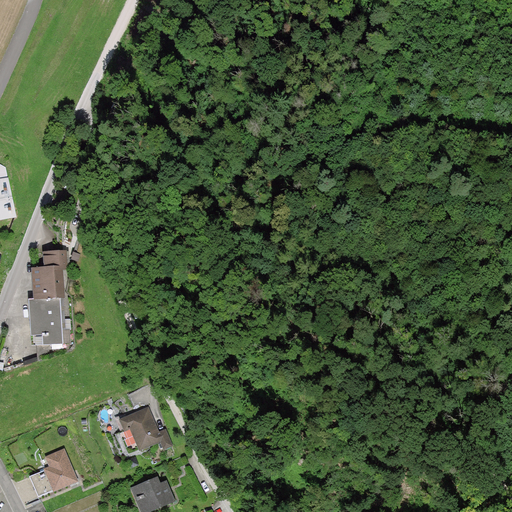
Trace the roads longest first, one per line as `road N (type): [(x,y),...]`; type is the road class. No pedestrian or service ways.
road 1 (track): [(135,0),(83,106),(93,134),(99,247),(160,380)]
road 2 (residential): [(83,106),(0,309)]
road 3 (residential): [(230,511),(160,380)]
